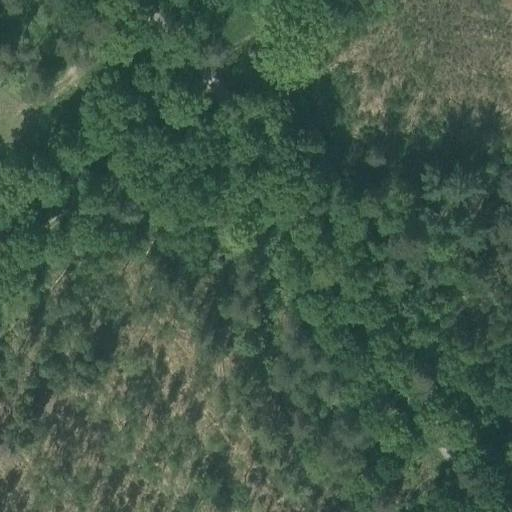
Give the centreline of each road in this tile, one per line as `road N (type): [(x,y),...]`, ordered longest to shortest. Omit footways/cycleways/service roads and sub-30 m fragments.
road 1 (track): [(400,392),(214,88),(172,38),(120,0)]
road 2 (track): [(494,511),(400,392)]
